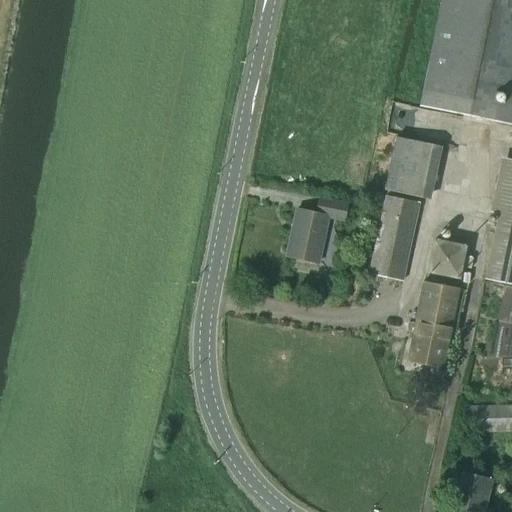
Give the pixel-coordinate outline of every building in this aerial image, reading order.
[(511,126),(511,0),(441,0),(420,108),(511,126)] [(429,202),(441,150),(394,139),(382,192),(429,202)] [(511,285),(511,170),(503,214),(498,213),(484,280),(511,285)] [(402,282),(419,204),(385,197),(368,275),(402,282)] [(343,221),(347,205),(319,199),(316,215),(296,210),(286,257),(318,264),(327,218),(343,221)] [(459,282),(466,247),(432,241),(425,275),(459,282)] [(442,370),(458,289),(422,283),(414,325),(408,324),(406,332),(412,333),(406,363),(442,370)] [(465,433),(511,431),(511,406),(464,407),(465,433)] [(467,511),(482,511),(490,481),(462,474),(453,509),(467,511)]
